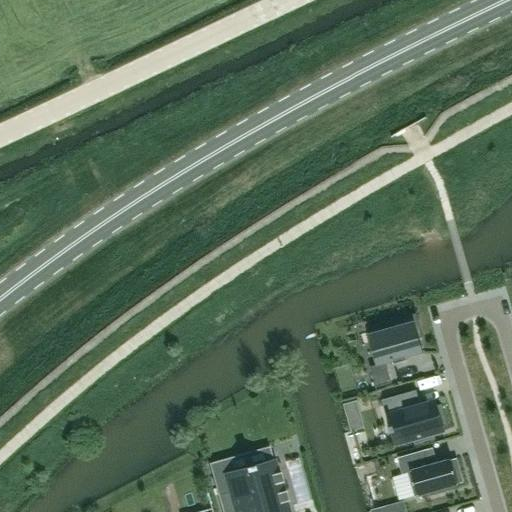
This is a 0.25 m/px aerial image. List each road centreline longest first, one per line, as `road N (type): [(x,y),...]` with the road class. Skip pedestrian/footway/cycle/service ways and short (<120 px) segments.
road 1 (primary): [(0,296),(138,198),(253,130),(506,0)]
road 2 (tertiary): [(0,135),(286,0)]
road 3 (residential): [(445,319),(499,511)]
